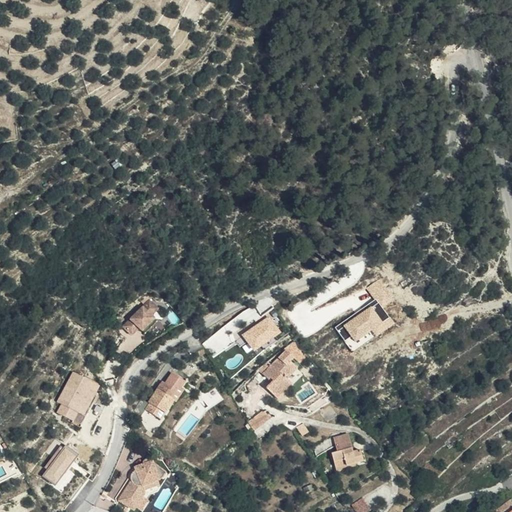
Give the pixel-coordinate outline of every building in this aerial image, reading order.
[(355,352),(397,324),(385,307),(395,301),(381,280),(370,287),(378,299),(337,326),(355,352)] [(159,293),(132,320),(141,328),(148,321),(151,324),(163,312),(160,309),(167,302),(159,293)] [(163,312),(151,324),(154,327),(166,315),(163,312)] [(242,333),(253,350),(281,332),(270,314),(242,333)] [(129,318),(123,324),(133,334),(139,328),(129,318)] [(276,391),(288,378),(285,376),(296,364),(289,358),(292,355),(284,347),(269,363),(267,361),(260,369),(268,376),(270,374),(273,378),(271,379),(268,383),(276,391)] [(179,383),(181,385),(186,377),(174,369),(166,383),(162,381),(151,399),(152,400),(148,406),(162,416),(175,396),(172,394),(179,383)] [(100,387),(73,372),(56,403),(61,405),(56,413),(73,423),(77,416),(83,419),(100,387)] [(292,382),(288,378),(276,391),(268,383),(265,385),(278,397),(292,382)] [(178,398),(185,387),(181,385),(179,383),(172,394),(175,396),(178,398)] [(266,408),(249,420),(255,431),(275,417),(266,408)] [(297,427),(302,435),(309,431),(305,423),(297,427)] [(363,465),(360,454),(352,455),(348,435),(333,438),(336,455),(333,456),(337,475),(356,471),(355,467),(363,465)] [(63,446),(41,478),(54,487),(76,455),(63,446)] [(133,478),(120,497),(136,507),(138,504),(138,499),(141,495),(145,494),(147,491),(146,488),(144,487),(158,476),(156,474),(160,475),(165,470),(154,458),(152,459),(152,458),(151,458),(151,457),(150,457),(150,456),(149,456),(148,456),(147,456),(146,456),(146,457),(145,457),(145,458),(144,458),(144,459),(144,460),(144,461),(145,464),(137,467),(134,469),(134,470),(133,470),(133,471),(133,472),(132,473),(132,474),(132,475),(132,476),(133,476),(132,476),(133,477),(133,478)] [(159,478),(158,476),(144,487),(146,488),(159,478)] [(151,497),(145,494),(141,495),(138,499),(138,504),(144,507),(151,497)] [(511,511),(511,499),(511,498),(498,508),(501,511),(511,511)] [(364,511),(370,509),(364,499),(355,504),(359,511),(364,511)]
